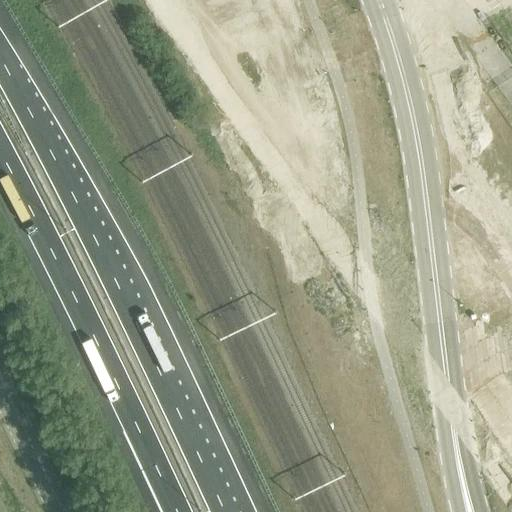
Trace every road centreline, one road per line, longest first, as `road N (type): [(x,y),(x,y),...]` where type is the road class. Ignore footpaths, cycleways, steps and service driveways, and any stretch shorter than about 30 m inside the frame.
road 1 (unclassified): [(469,511),(418,153),(376,0)]
road 2 (motorway): [(224,511),(0,56)]
road 3 (motorway): [(0,153),(174,511)]
road 4 (unclassified): [(54,511),(0,396)]
